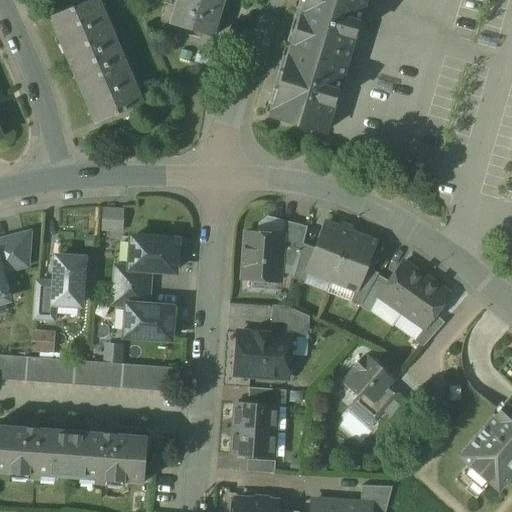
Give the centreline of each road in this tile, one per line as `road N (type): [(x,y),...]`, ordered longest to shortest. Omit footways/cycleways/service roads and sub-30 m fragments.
road 1 (residential): [(196,511),(218,173)]
road 2 (residential): [(218,173),(314,183),(381,207),(446,244),(511,301)]
road 3 (residential): [(67,172),(44,82),(6,0)]
road 4 (residential): [(218,173),(268,0)]
road 5 (residential): [(67,172),(218,173)]
